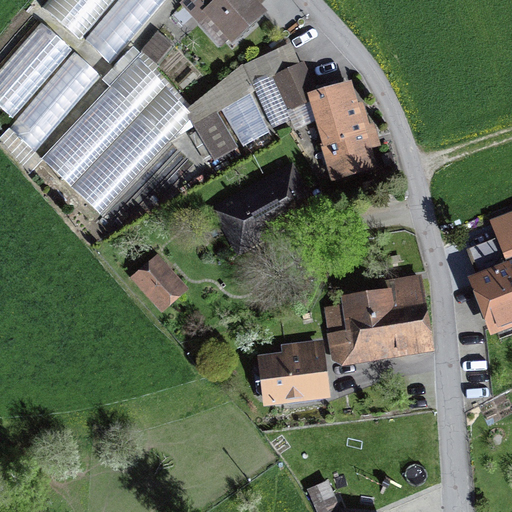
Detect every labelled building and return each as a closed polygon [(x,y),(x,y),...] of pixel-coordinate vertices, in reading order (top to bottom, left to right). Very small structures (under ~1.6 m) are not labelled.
[(79,40),(113,0),(47,0),(41,7),(79,40)] [(118,0),(85,39),(110,64),(163,0),(118,0)] [(222,0),(223,0),(222,0),(185,0),(182,3),(182,4),(187,0),(204,19),(200,23),(220,46),(231,36),(232,37),(260,12),(254,5),(259,0),(222,0)] [(41,23),(0,69),(0,107),(12,118),(71,50),(41,23)] [(157,32),(142,50),(155,61),(170,44),(157,32)] [(74,52),(8,128),(35,150),(100,75),(74,52)] [(243,65),(191,106),(141,54),(110,86),(169,141),(193,127),(214,162),(237,148),(216,113),(251,92),(273,128),(291,119),(272,81),(277,78),(292,108),(312,99),(315,97),(300,67),(285,74),(275,53),(244,67),(243,65)] [(169,141),(110,86),(41,159),(101,215),(169,141)] [(315,97),(312,99),(318,118),(323,121),(329,142),(325,143),(335,176),(371,165),(348,87),(315,97)] [(218,206),(239,245),(312,203),(296,174),(295,175),(290,166),(218,206)] [(156,263),(139,277),(162,304),(179,289),(156,263)] [(511,268),(477,282),(494,327),(511,320),(511,268)] [(430,340),(419,279),(384,285),(385,294),(347,300),(348,305),(325,308),(329,336),(336,335),(339,354),(430,340)] [(270,400),(322,394),(316,345),(285,348),(286,358),(265,361),(270,400)] [(311,496),(318,511),(339,511),(333,498),(325,501),(321,492),(311,496)]
